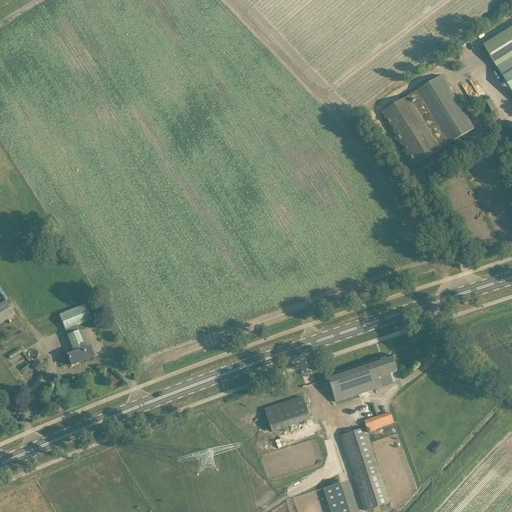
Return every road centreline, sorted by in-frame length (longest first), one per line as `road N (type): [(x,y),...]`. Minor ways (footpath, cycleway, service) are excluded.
road 1 (primary): [(0,464),(278,354),(511,277)]
road 2 (track): [(511,418),(420,511)]
